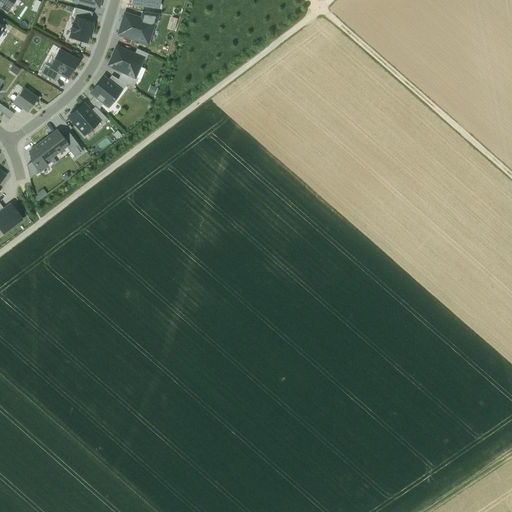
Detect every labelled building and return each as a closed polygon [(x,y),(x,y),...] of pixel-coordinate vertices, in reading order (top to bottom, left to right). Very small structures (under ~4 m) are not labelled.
[(0,0),(0,6),(6,11),(13,0),(0,0)] [(72,17),(76,17),(90,21),(92,12),(75,8),(72,17)] [(142,12),(139,19),(153,23),(156,24),(159,14),(142,12)] [(153,23),(139,19),(136,18),(135,19),(124,15),(118,34),(147,43),(153,23)] [(90,21),(76,17),(74,24),(72,24),(70,31),(71,31),(69,38),(86,43),(89,33),(91,33),(92,27),(91,27),(92,22),(90,21)] [(134,55),(116,47),(108,66),(121,72),(135,78),(135,77),(143,59),(143,58),(134,55)] [(137,49),(134,55),(143,58),(143,59),(145,60),(148,54),(137,49)] [(59,50),(50,67),(50,68),(60,73),(68,78),(78,61),(59,50)] [(50,67),(45,65),(40,74),(55,82),(60,73),(50,68),(50,67)] [(135,78),(121,72),(118,80),(127,85),(133,89),(137,78),(135,77),(135,78)] [(120,91),(121,92),(127,85),(118,80),(111,76),(107,81),(120,91)] [(107,81),(103,77),(91,93),(94,96),(103,103),(108,107),(113,100),(114,101),(121,92),(120,91),(107,81)] [(37,99),(23,88),(14,102),(28,112),(37,99)] [(103,103),(94,96),(90,101),(95,107),(98,110),(103,103)] [(90,111),(83,103),(78,108),(77,108),(73,112),(68,117),(84,135),(99,122),(90,111)] [(14,114),(0,104),(0,111),(10,118),(14,114)] [(99,122),(101,125),(107,119),(98,110),(95,107),(90,111),(99,122)] [(62,138),(56,131),(29,151),(32,161),(39,171),(47,165),(44,162),(49,159),(54,164),(55,163),(51,157),(66,146),(67,145),(62,138)] [(66,146),(74,157),(80,153),(76,147),(79,146),(69,133),(62,138),(67,145),(66,146)] [(32,161),(26,165),(29,179),(39,171),(32,161)] [(21,219),(10,205),(4,210),(0,212),(0,228),(3,233),(21,219)]
